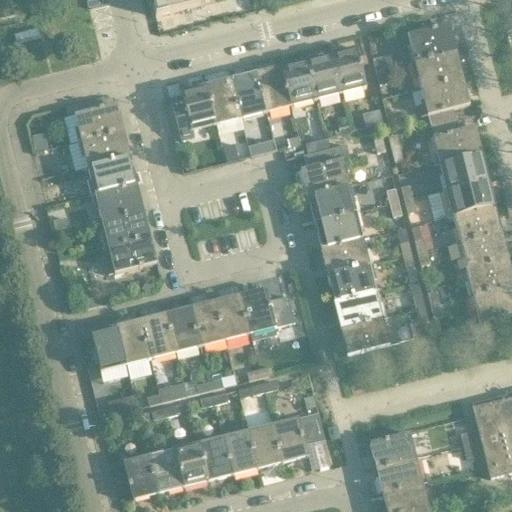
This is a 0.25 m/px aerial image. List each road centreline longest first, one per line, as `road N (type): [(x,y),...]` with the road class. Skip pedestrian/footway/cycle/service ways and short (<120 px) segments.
road 1 (residential): [(97,511),(0,136)]
road 2 (residential): [(165,204),(264,180),(281,249),(182,274)]
road 3 (residential): [(134,65),(396,0)]
road 4 (residential): [(165,204),(134,65)]
road 5 (residential): [(0,99),(134,65)]
